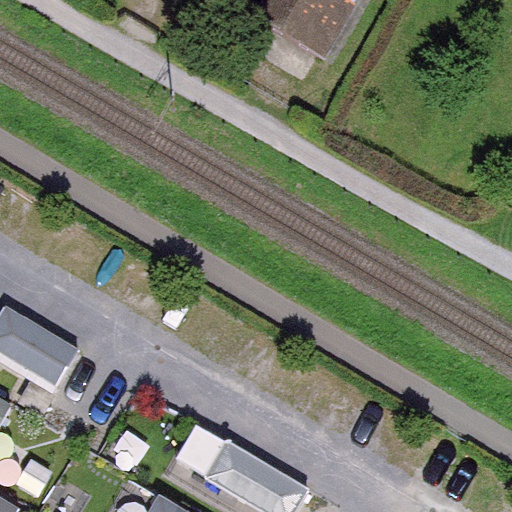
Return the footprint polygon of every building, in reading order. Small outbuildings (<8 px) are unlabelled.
[(358,0),(275,0),(260,27),(323,62),(358,0)] [(0,326),(0,358),(69,387),(87,343),(7,310),(0,326)] [(0,431),(3,434),(21,403),(0,390),(0,431)] [(204,426),(183,463),(269,511),(304,511),(317,489),(204,426)] [(0,511),(24,511),(25,510),(0,493),(0,511)] [(192,511),(165,495),(154,511),(192,511)]
